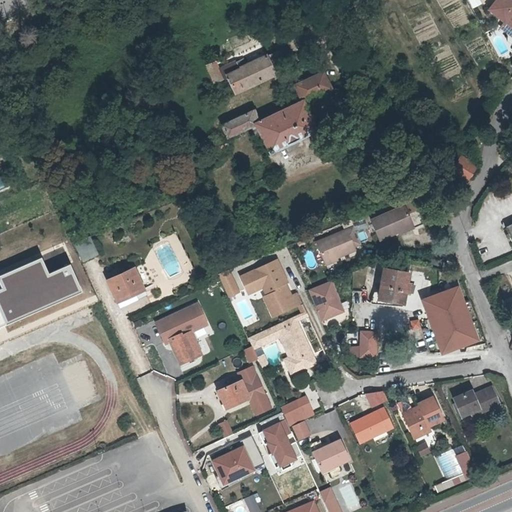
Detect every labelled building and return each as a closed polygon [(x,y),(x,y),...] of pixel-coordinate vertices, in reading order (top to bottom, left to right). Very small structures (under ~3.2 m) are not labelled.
[(480,0),(467,0),(472,8),(482,3),(480,0)] [(511,34),(511,4),(508,2),(505,0),(500,0),(490,14),(491,15),(506,27),(505,29),(511,34)] [(511,34),(505,29),(502,31),(511,39),(511,34)] [(224,77),(232,95),(275,75),(266,57),(245,67),(243,61),(235,65),(231,57),(212,66),(211,65),(204,67),(211,83),(224,77)] [(254,128),(268,157),(316,133),(304,104),(330,92),(323,75),(296,88),(303,103),(257,124),(253,113),(242,118),(242,116),(235,119),(235,120),(231,123),(230,121),(228,122),(225,123),(225,125),(221,127),(227,140),(254,128)] [(227,150),(224,142),(217,145),(220,153),(227,150)] [(387,236),(405,229),(404,226),(419,219),(412,203),(378,217),(387,236)] [(422,225),(419,219),(404,226),(405,229),(407,232),(422,225)] [(355,227),(318,242),(326,262),(356,250),(355,247),(362,244),(355,227)] [(93,256),(85,239),(71,246),(79,263),(93,256)] [(0,328),(82,293),(69,264),(49,273),(42,257),(0,275),(0,328)] [(275,261),(239,277),(245,291),(252,288),(253,291),(261,287),(265,296),(262,298),(266,308),(276,303),(280,313),(297,305),(293,296),(289,297),(284,288),(282,289),(281,285),(285,283),(275,261)] [(409,274),(407,274),(384,271),(384,270),(379,298),(404,302),(405,293),(413,295),(415,286),(407,285),(409,274)] [(227,271),(216,275),(219,281),(226,297),(237,292),(227,271)] [(115,304),(141,291),(133,272),(106,285),(115,304)] [(329,282),(308,291),(321,321),(342,312),(329,282)] [(457,286),(421,299),(442,355),(478,342),(457,286)] [(144,298),(141,291),(115,304),(119,310),(144,298)] [(293,296),(301,315),(305,314),(296,294),(293,296)] [(276,303),(266,308),(270,317),(280,313),(276,303)] [(196,344),(191,334),(208,326),(202,313),(181,323),(177,315),(156,325),(166,346),(171,344),(181,365),(209,351),(204,340),(196,344)] [(305,314),(292,318),(295,324),(307,318),(305,314)] [(295,324),(292,318),(288,320),(246,339),(251,350),(258,347),(260,347),(269,343),(269,342),(277,339),(276,334),(295,326),(295,324)] [(417,319),(409,321),(412,330),(420,328),(417,319)] [(277,339),(286,359),(293,375),(313,367),(295,326),(276,334),(277,339)] [(376,334),(360,333),(359,359),(375,360),(376,334)] [(250,349),(241,353),(246,365),(256,360),(250,349)] [(262,358),(256,360),(260,370),(266,367),(262,358)] [(287,377),(293,375),(286,359),(281,362),(287,377)] [(236,376),(240,383),(217,394),(225,410),(247,400),(249,404),(255,401),(257,407),(267,403),(251,369),(236,376)] [(490,389),(477,396),(479,401),(474,403),(471,399),(469,392),(451,402),(460,419),(468,415),(471,420),(484,414),(483,412),(497,405),(490,389)] [(305,396),(281,407),(289,424),(313,414),(305,396)] [(255,401),(249,404),(255,417),(270,410),(267,403),(257,407),(255,401)] [(400,418),(409,438),(418,434),(421,439),(429,435),(427,430),(441,424),(431,401),(415,408),(418,413),(411,416),(409,413),(400,418)] [(395,409),(400,418),(409,413),(407,410),(403,406),(398,408),(395,409)] [(389,431),(380,411),(348,427),(358,447),(389,431)] [(281,414),(259,425),(268,445),(271,443),(276,453),(272,455),(279,468),(301,458),(295,444),(288,447),(283,438),(290,434),(281,414)] [(227,419),(217,423),(223,437),(233,433),(227,419)] [(299,447),(310,442),(302,424),(291,429),(299,447)] [(418,434),(409,438),(411,443),(421,439),(418,434)] [(419,457),(430,453),(425,441),(415,445),(419,457)] [(310,456),(319,475),(336,467),(347,462),(338,443),(329,447),(310,456)] [(310,456),(329,447),(328,444),(320,447),(319,445),(307,451),(310,456)] [(224,474),(228,483),(251,472),(240,449),(212,463),(218,477),(224,474)] [(464,453),(454,458),(462,476),(472,471),(464,453)] [(336,467),(319,475),(320,479),(338,470),(336,467)] [(223,486),(228,483),(224,474),(218,477),(223,486)] [(243,499),(249,511),(261,511),(252,494),(243,499)] [(337,511),(331,498),(322,502),(326,511),(337,511)] [(314,511),(311,502),(288,511),(314,511)]
